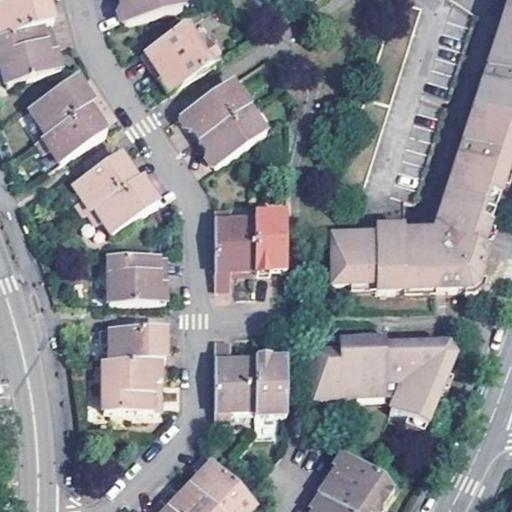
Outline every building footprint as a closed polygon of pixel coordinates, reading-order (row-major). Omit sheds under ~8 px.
[(0,42),(41,32),(46,30),(51,29),(47,13),(39,11),(38,6),(36,0),(0,9),(0,42)] [(0,0),(0,9),(36,0),(0,0)] [(39,11),(47,13),(43,0),(37,0),(36,0),(38,6),(39,11)] [(173,0),(113,0),(117,13),(121,12),(122,14),(123,17),(126,19),(129,28),(177,15),(173,0)] [(511,0),(505,0),(428,237),(402,237),(403,206),(372,206),(370,237),(328,237),(328,287),(370,288),(371,294),(466,296),(475,287),(477,281),(488,251),(480,248),(489,224),(479,221),(487,195),(497,198),(505,172),(511,151),(511,135),(507,134),(510,123),(511,123),(511,0)] [(340,183),(364,190),(419,10),(395,3),(340,183)] [(122,30),(129,28),(126,19),(123,17),(122,14),(121,12),(117,13),(112,19),(113,25),(121,28),(122,30)] [(156,85),(165,99),(214,67),(212,64),(202,49),(195,39),(192,41),(184,29),(145,55),(158,76),(161,81),(156,85)] [(46,30),(41,32),(46,50),(48,53),(50,58),(53,58),(46,30)] [(41,32),(0,42),(0,77),(3,90),(58,77),(53,58),(50,58),(48,53),(46,50),(41,32)] [(208,45),(202,49),(212,64),(217,60),(208,45)] [(139,58),(156,85),(161,81),(158,76),(145,55),(139,58)] [(73,99),(82,98),(74,85),(67,89),(71,94),(73,99)] [(188,133),(197,146),(246,114),(229,87),(186,115),(190,121),(187,127),(189,130),(191,132),(188,133)] [(38,145),(86,114),(90,111),(82,98),(73,99),(71,94),(67,89),(27,115),(36,128),(30,132),(38,145)] [(94,127),(86,114),(38,145),(33,148),(40,159),(46,156),(56,171),(96,145),(92,139),(89,134),(94,127)] [(215,161),(220,168),(264,141),(246,114),(197,146),(205,158),(209,158),(210,159),(211,161),(215,161)] [(178,134),(188,133),(191,132),(189,130),(187,127),(190,121),(186,115),(179,120),(180,121),(175,129),(178,134)] [(102,140),(94,127),(89,134),(92,139),(96,145),(102,140)] [(209,158),(205,158),(202,167),(205,172),(214,172),(220,168),(215,161),(211,161),(210,159),(209,158)] [(114,178),(123,176),(115,163),(108,167),(111,173),(114,178)] [(85,220),(132,190),(123,176),(114,178),(111,173),(108,167),(68,193),(79,209),(74,213),(81,223),(85,220)] [(137,186),(132,190),(85,220),(93,232),(98,229),(108,244),(148,218),(145,213),(141,208),(147,200),(137,186)] [(489,224),(497,198),(487,195),(479,221),(489,224)] [(155,213),(147,200),(141,208),(145,213),(148,218),(155,213)] [(230,219),(213,219),(214,261),(214,297),(229,297),(229,280),(232,280),(254,280),(254,248),(254,229),(229,229),(230,219)] [(254,248),(254,280),(268,279),(269,275),(276,275),(276,277),(279,280),(284,279),(284,224),(253,224),(254,229),(254,248)] [(106,262),(107,310),(164,310),(163,288),(160,287),(160,283),(160,279),(156,276),(156,262),(106,262)] [(164,349),(163,335),(100,335),(101,350),(106,350),(106,367),(156,367),(156,359),(156,353),(164,349)] [(253,362),(233,361),(233,367),(230,367),(227,367),(227,361),(226,344),(214,344),(214,421),(230,421),(231,413),(254,412),(253,362)] [(309,358),(310,404),(377,404),(387,410),(382,417),(425,437),(451,377),(448,375),(449,362),(440,352),(380,352),(379,345),(372,346),(333,347),(334,358),(309,358)] [(253,362),(254,412),(254,419),(283,418),(283,360),(277,360),(275,363),(272,364),(269,364),(269,360),(253,360),(253,362)] [(106,367),(99,367),(100,417),(152,417),(151,398),(155,395),(155,391),(155,387),(158,387),(158,367),(156,367),(106,367)] [(340,456),(331,469),(335,473),(332,478),(318,499),(336,511),(371,511),(376,506),(385,491),(387,487),(340,456)] [(250,511),(253,509),(204,462),(192,473),(198,479),(205,486),(200,491),(196,495),(213,511),(250,511)] [(331,469),(312,496),(318,499),(332,478),(335,473),(331,469)] [(198,479),(189,488),(196,495),(200,491),(205,486),(198,479)] [(189,488),(178,499),(184,506),(189,501),(196,495),(189,488)] [(390,494),(385,491),(376,506),(381,509),(390,494)] [(173,494),(162,506),(168,511),(213,511),(196,495),(189,501),(184,506),(178,499),(173,494)] [(336,511),(318,499),(309,511),(336,511)]
